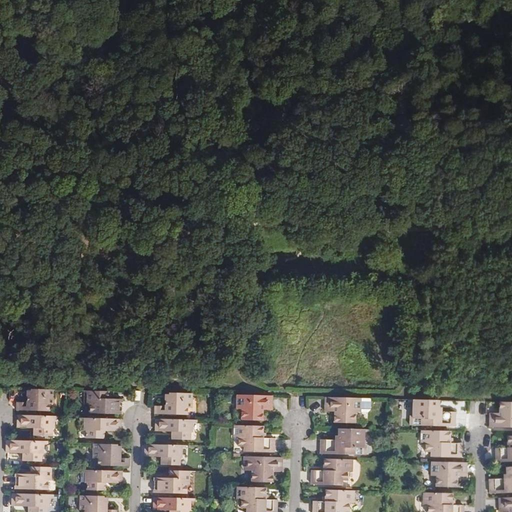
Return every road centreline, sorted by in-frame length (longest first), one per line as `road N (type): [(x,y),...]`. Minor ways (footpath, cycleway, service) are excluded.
road 1 (track): [(261,223),(511,179)]
road 2 (track): [(245,0),(212,28),(108,48),(80,36),(54,0)]
road 3 (track): [(511,225),(307,238)]
road 4 (track): [(261,223),(95,259)]
